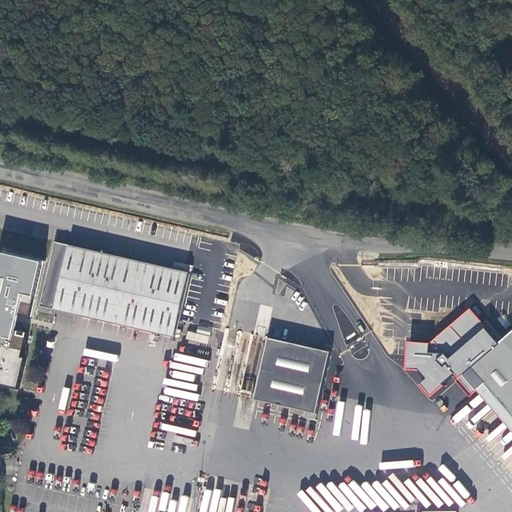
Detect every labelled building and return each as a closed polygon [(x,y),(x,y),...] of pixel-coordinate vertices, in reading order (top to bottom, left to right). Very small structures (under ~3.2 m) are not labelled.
[(179,337),(193,273),(56,242),(42,307),(179,337)] [(13,312),(31,316),(44,260),(0,249),(0,272),(5,274),(0,294),(0,330),(8,332),(9,329),(13,312)] [(473,310),(432,344),(434,344),(434,351),(450,354),(454,359),(490,329),(473,310)] [(25,358),(29,337),(21,335),(21,332),(9,329),(8,332),(0,330),(0,345),(4,347),(1,359),(0,358),(0,381),(0,382),(0,385),(21,390),(28,359),(25,358)] [(511,335),(502,344),(490,329),(454,359),(450,354),(434,351),(434,344),(432,344),(412,343),(410,368),(422,370),(430,379),(424,384),(434,397),(448,386),(447,384),(459,374),(463,379),(468,375),(475,369),(489,385),(511,411),(511,335)] [(320,414),(334,352),(272,338),(258,401),(320,414)] [(482,390),(489,385),(475,369),(468,375),(482,390)] [(472,398),(482,390),(468,375),(463,379),(459,382),(472,398)] [(511,425),(511,411),(489,385),(482,390),(511,425)]
